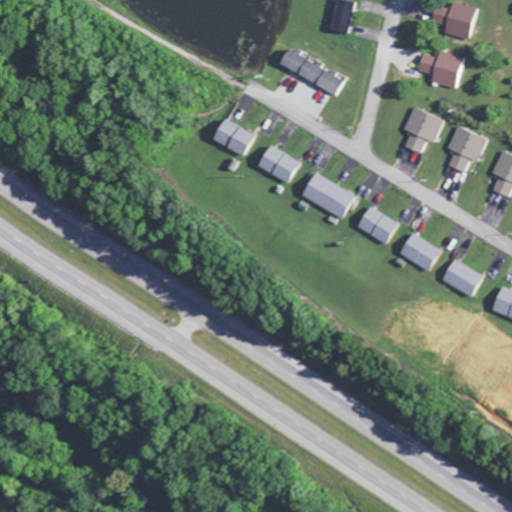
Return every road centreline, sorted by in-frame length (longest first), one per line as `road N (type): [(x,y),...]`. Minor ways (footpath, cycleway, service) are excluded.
road 1 (motorway): [(497,511),(0,179)]
road 2 (motorway): [(0,225),(427,511)]
road 3 (residential): [(252,91),(511,247)]
road 4 (residential): [(397,0),(360,154)]
